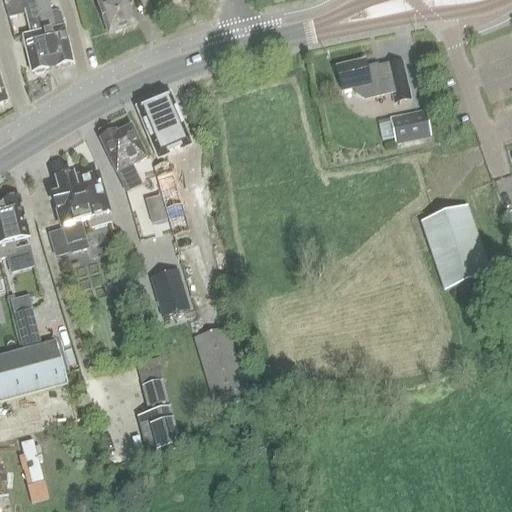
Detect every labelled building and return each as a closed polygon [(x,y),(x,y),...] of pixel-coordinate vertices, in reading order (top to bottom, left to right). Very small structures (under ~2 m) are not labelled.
[(6,0),(8,8),(26,5),(33,36),(24,38),(32,76),(35,75),(37,77),(44,75),(45,73),(51,71),(36,2),(35,0),(6,0)] [(49,0),(46,0),(36,2),(51,71),(60,69),(62,71),(68,70),(70,67),(73,66),(66,29),(63,29),(61,16),(55,13),(53,14),(49,0)] [(108,0),(107,1),(108,4),(97,8),(102,21),(104,20),(109,35),(114,34),(117,35),(122,33),(123,30),(135,26),(130,11),(133,10),(129,0),(108,0)] [(372,100),(391,96),(393,106),(410,102),(402,65),(385,68),(385,70),(368,74),(366,64),(338,69),(342,92),(354,89),(355,96),(363,102),(372,100)] [(187,142),(169,96),(154,102),(154,104),(139,110),(157,154),(187,142)] [(425,113),(389,120),(394,146),(431,139),(425,113)] [(143,188),(133,167),(145,162),(131,130),(116,138),(115,136),(101,142),(126,196),(143,188)] [(172,237),(187,233),(169,164),(152,168),(172,237)] [(89,251),(81,224),(89,222),(91,232),(107,228),(105,217),(108,217),(98,179),(72,185),(69,180),(65,177),(58,179),(55,183),(55,188),(58,198),(52,200),(61,233),(49,236),(55,260),(89,251)] [(14,245),(28,242),(20,204),(13,196),(6,197),(2,206),(2,207),(0,207),(0,262),(18,259),(14,245)] [(150,230),(144,201),(122,205),(128,234),(150,230)] [(468,208),(420,225),(444,294),(491,278),(468,208)] [(136,290),(123,294),(128,310),(140,306),(136,290)] [(28,298),(9,303),(22,350),(40,345),(28,298)] [(215,411),(247,401),(226,331),(194,340),(215,411)] [(56,344),(0,358),(0,404),(67,387),(56,344)] [(148,417),(137,419),(147,459),(179,452),(162,384),(165,383),(159,361),(136,367),(142,389),(148,417)] [(45,406),(71,399),(68,389),(42,396),(45,406)] [(19,445),(32,503),(49,500),(37,441),(19,445)]
